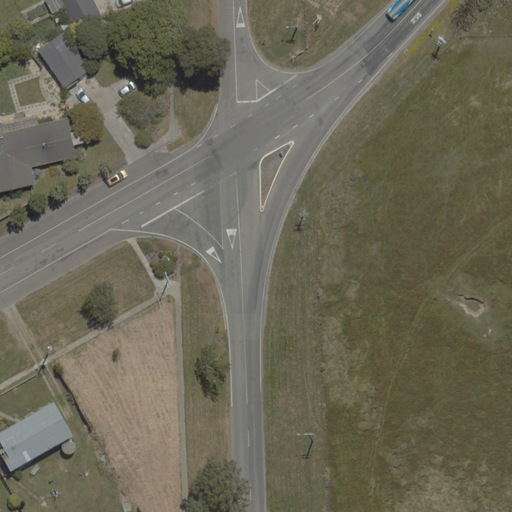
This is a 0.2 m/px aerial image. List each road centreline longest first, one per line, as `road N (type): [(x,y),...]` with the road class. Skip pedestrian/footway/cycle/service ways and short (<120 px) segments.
road 1 (secondary): [(0,275),(235,142)]
road 2 (secondary): [(353,65),(284,184),(240,289)]
road 3 (tertiary): [(240,289),(250,511)]
road 4 (tertiary): [(235,142),(240,289)]
road 5 (residential): [(234,0),(235,142)]
road 6 (secondary): [(235,142),(353,65)]
